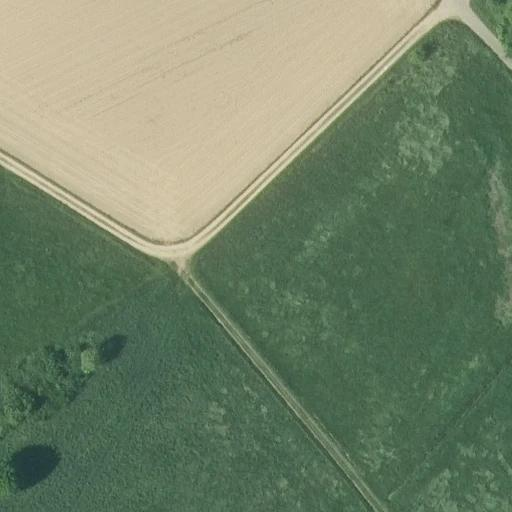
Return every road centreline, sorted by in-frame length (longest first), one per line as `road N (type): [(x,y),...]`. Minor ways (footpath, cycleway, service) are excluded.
road 1 (track): [(479,0),(184,277),(0,166)]
road 2 (track): [(184,277),(383,511)]
